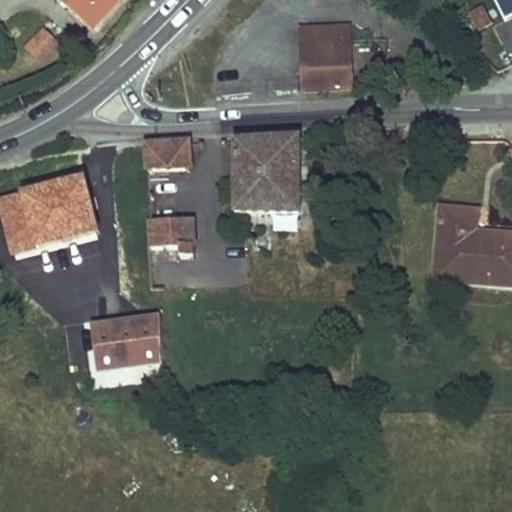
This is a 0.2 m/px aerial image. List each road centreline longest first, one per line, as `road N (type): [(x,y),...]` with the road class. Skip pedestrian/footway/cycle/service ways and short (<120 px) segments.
road 1 (unclassified): [(183,123),(511,106)]
road 2 (unclassified): [(65,109),(106,129),(183,123)]
